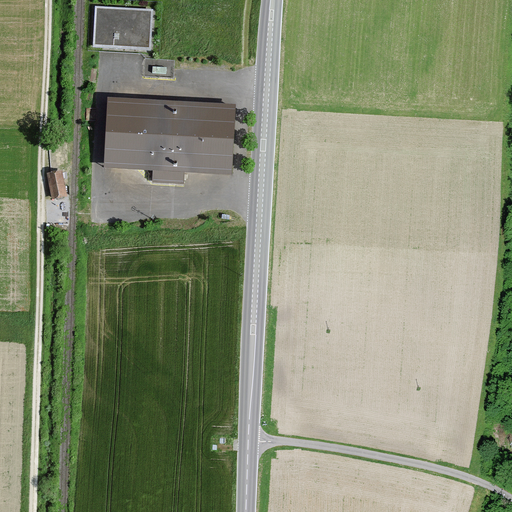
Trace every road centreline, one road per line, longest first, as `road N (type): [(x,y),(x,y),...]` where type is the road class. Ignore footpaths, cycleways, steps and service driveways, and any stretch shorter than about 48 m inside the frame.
road 1 (track): [(47,0),(30,511)]
road 2 (tertiary): [(248,438),(272,0)]
road 3 (residential): [(511,498),(418,464),(248,438)]
